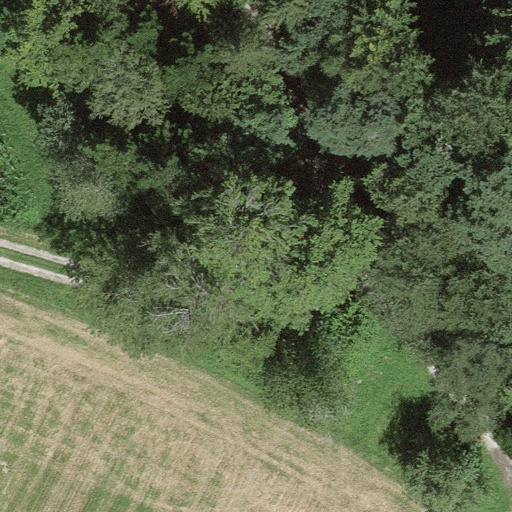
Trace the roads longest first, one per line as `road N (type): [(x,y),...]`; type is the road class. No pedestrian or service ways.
road 1 (track): [(511,460),(364,258),(313,251),(228,285),(106,283),(0,254)]
road 2 (track): [(250,0),(274,102),(364,258)]
